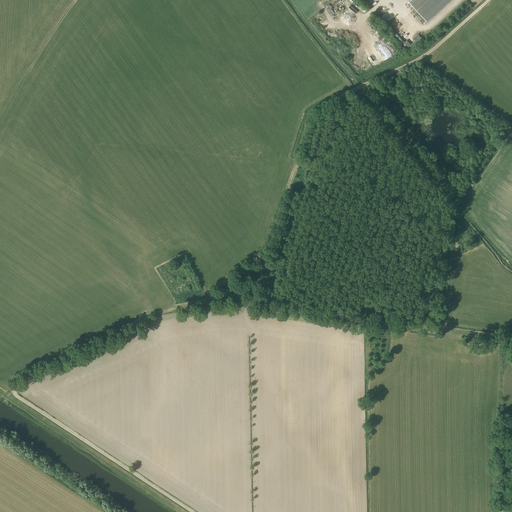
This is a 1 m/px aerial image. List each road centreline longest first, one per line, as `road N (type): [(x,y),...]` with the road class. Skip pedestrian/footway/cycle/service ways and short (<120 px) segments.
road 1 (track): [(15,395),(18,384),(126,335),(152,312),(196,301),(250,304),(310,116),(355,88)]
road 2 (track): [(191,511),(15,395)]
road 3 (track): [(4,398),(177,511)]
road 4 (track): [(355,88),(416,60),(488,0)]
road 5 (track): [(77,0),(0,127)]
road 6 (track): [(250,304),(382,322)]
road 7 (track): [(382,322),(511,341)]
